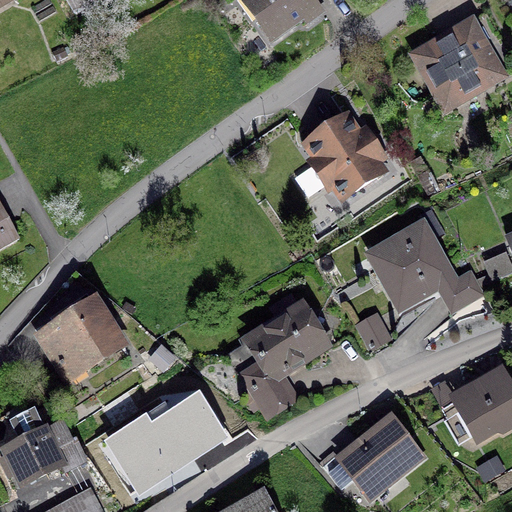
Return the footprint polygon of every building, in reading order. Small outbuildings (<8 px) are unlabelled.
[(314,10),(307,0),(248,0),(261,17),(255,22),(269,42),(302,18),(304,20),(307,21),(310,21),(312,20),(314,18),(315,15),(315,12),(314,10)] [(501,79),(470,26),(448,39),(449,41),(440,46),(439,44),(411,60),(442,113),(501,79)] [(359,141),(345,120),(304,148),(315,165),(310,168),(324,189),(329,186),(340,202),(382,174),(373,162),(380,157),(366,137),(359,141)] [(426,196),(435,191),(419,162),(410,166),(426,196)] [(0,250),(17,241),(0,210),(0,250)] [(398,312),(429,293),(426,288),(435,282),(452,311),(478,295),(469,279),(455,287),(421,229),(398,242),(405,254),(375,272),(398,312)] [(492,283),(511,274),(504,258),(485,267),(492,283)] [(115,346),(92,311),(41,344),(64,378),(115,346)] [(277,379),(324,349),(299,311),(247,345),(259,364),(240,376),(266,417),(291,401),(277,379)] [(368,352),(387,341),(374,319),(356,330),(368,352)] [(153,373),(165,363),(147,341),(134,353),(143,364),(145,364),(153,373)] [(511,393),(501,375),(468,394),(473,403),(456,413),(474,442),(495,430),(500,431),(506,428),(508,422),(511,419),(511,393)] [(201,393),(113,449),(141,493),(229,437),(201,393)] [(62,476),(85,463),(74,442),(71,444),(61,425),(42,434),(32,414),(9,426),(20,446),(4,454),(7,460),(0,464),(5,473),(12,470),(21,487),(58,469),(62,476)] [(418,457),(391,423),(338,465),(365,499),(418,457)] [(484,483),(497,476),(491,465),(478,472),(484,483)] [(99,511),(88,493),(53,511),(99,511)] [(234,511),(271,511),(263,496),(234,511)]
